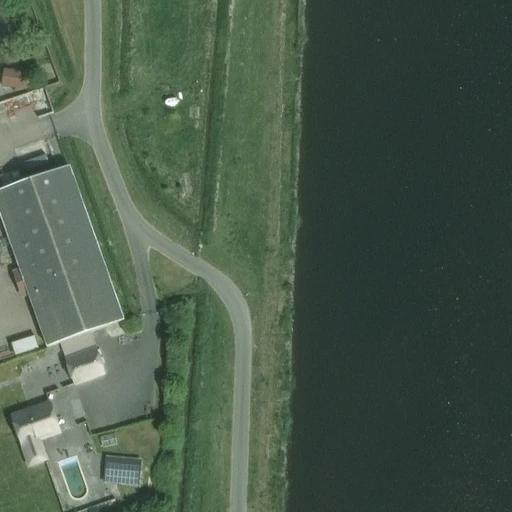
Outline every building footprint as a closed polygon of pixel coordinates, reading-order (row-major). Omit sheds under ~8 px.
[(11,71),(9,87),(26,89),(28,73),(11,71)] [(69,167),(0,191),(0,214),(20,271),(13,273),(20,294),(27,291),(48,348),(124,321),(69,167)] [(74,355),(65,358),(76,387),(106,377),(95,347),(74,355)] [(50,403),(12,416),(22,446),(29,465),(45,459),(38,441),(43,439),(60,433),(50,403)] [(117,485),(140,488),(142,461),(119,459),(117,485)]
